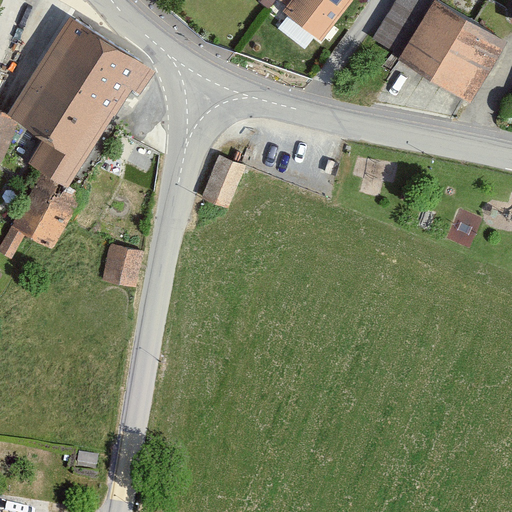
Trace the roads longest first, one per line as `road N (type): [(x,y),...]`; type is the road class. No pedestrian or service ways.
road 1 (tertiary): [(124,511),(194,85)]
road 2 (tertiary): [(194,85),(511,157)]
